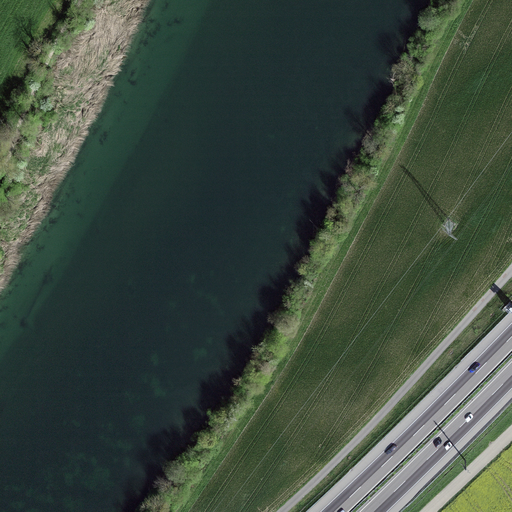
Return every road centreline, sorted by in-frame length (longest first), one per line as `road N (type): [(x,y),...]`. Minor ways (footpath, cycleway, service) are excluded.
road 1 (unclassified): [(511,269),(379,417),(280,511)]
road 2 (motorway): [(511,335),(333,511)]
road 3 (motorway): [(372,511),(511,374)]
